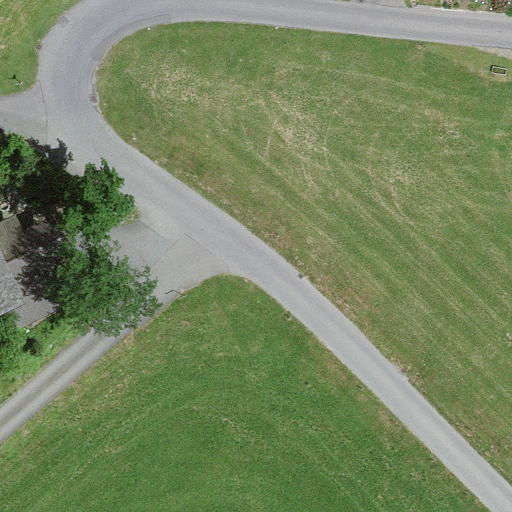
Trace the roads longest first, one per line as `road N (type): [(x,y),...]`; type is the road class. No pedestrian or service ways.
road 1 (unclassified): [(511,34),(173,1),(95,24),(75,49),(69,76),(71,110),(102,153),(284,282),(511,508)]
road 2 (track): [(219,237),(0,430)]
